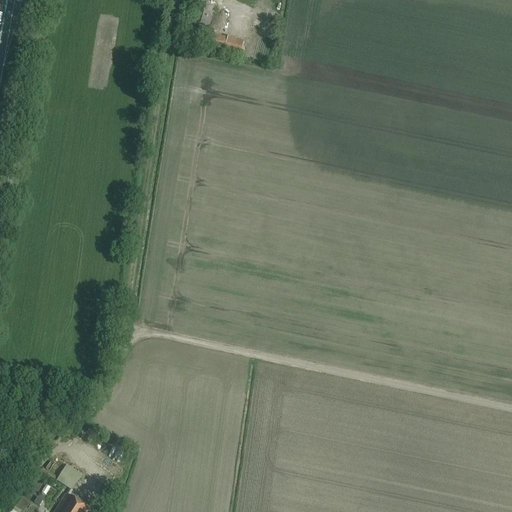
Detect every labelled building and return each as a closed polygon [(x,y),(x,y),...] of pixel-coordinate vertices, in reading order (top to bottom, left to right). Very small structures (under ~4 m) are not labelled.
[(209,27),(211,21),(211,18),(215,19),(218,9),(198,3),(193,23),(209,27)] [(233,54),(234,53),(239,55),(242,42),(236,41),(205,34),(203,47),(233,54)] [(58,479),(74,489),(84,474),(67,464),(58,479)] [(32,490),(36,497),(46,492),(42,485),(32,490)] [(93,511),(65,494),(54,511),(93,511)]
